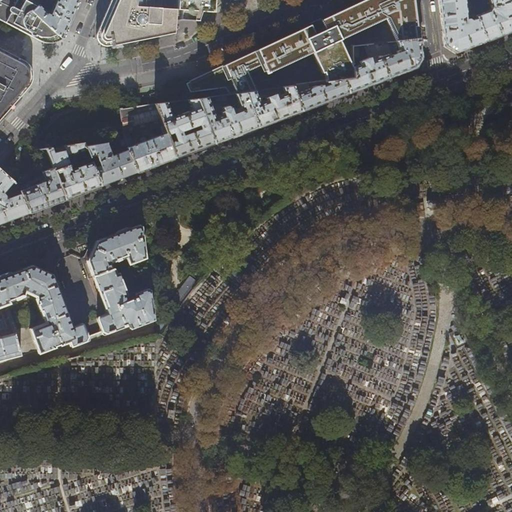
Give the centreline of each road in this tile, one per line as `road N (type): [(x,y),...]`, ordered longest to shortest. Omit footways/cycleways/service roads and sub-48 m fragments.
road 1 (primary): [(438,81),(0,247)]
road 2 (residential): [(69,69),(80,75),(178,57),(303,0)]
